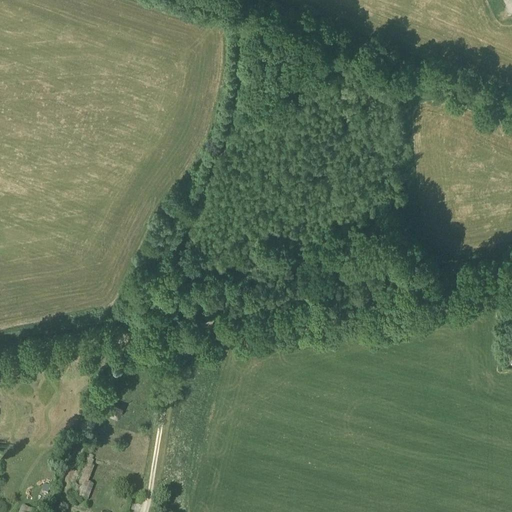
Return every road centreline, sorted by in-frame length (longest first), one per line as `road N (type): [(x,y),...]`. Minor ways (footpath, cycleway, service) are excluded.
road 1 (unclassified): [(0,363),(511,274)]
road 2 (unclassified): [(511,109),(226,0)]
